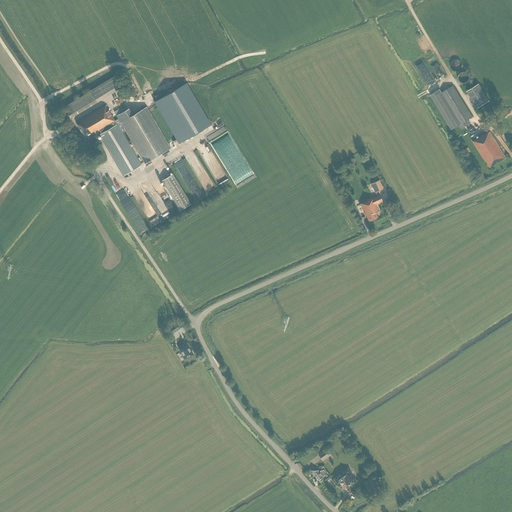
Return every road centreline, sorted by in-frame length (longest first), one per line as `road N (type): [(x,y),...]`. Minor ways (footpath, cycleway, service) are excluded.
road 1 (unclassified): [(197,323),(221,303),(511,177)]
road 2 (unclassified): [(335,511),(240,408),(197,323)]
road 3 (unclassified): [(197,323),(60,132)]
road 4 (track): [(42,104),(116,65),(127,68),(144,102)]
road 5 (track): [(60,132),(48,137),(42,104),(0,37)]
